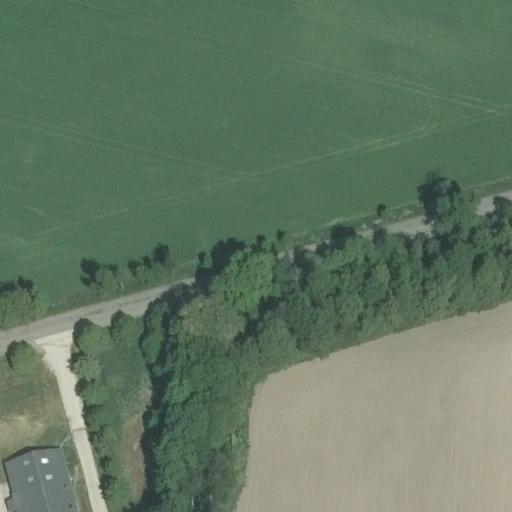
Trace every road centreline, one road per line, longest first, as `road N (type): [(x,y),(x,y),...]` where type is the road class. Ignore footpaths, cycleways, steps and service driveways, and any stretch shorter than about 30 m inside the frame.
road 1 (tertiary): [(0,342),(511,203)]
road 2 (track): [(100,511),(53,328)]
